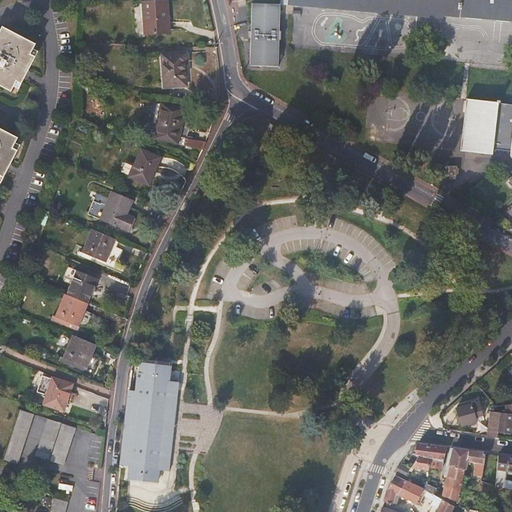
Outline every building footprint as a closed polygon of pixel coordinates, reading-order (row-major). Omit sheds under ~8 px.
[(511,0),(288,0),(288,5),(443,18),(444,16),(511,21),(511,0)] [(165,1),(143,3),(146,35),(170,33),(169,18),(167,18),(165,1)] [(280,5),(253,4),(251,65),(278,66),(279,40),(281,40),(282,31),(279,31),(280,5)] [(24,38),(3,27),(0,33),(0,32),(0,85),(12,91),(14,87),(17,81),(22,84),(29,69),(35,57),(31,55),(33,50),(36,45),(24,38)] [(162,55),(165,87),(187,86),(185,66),(188,66),(187,53),(162,55)] [(511,102),(467,98),(461,151),(492,154),(498,149),(511,151),(511,155),(511,156),(511,102)] [(155,139),(179,144),(186,110),(162,104),(155,139)] [(5,132),(0,128),(0,175),(4,178),(10,165),(18,151),(13,149),(16,143),(18,138),(5,132)] [(208,142),(186,139),(185,146),(203,150),(208,142)] [(157,170),(162,158),(142,150),(130,177),(147,185),(154,169),(157,170)] [(157,170),(154,169),(147,185),(150,186),(157,170)] [(99,205),(94,217),(101,220),(129,231),(134,219),(127,216),(133,202),(112,194),(106,209),(99,205)] [(96,232),(94,231),(84,253),(80,252),(78,255),(92,261),(94,258),(106,263),(116,240),(96,232)] [(78,271),(67,296),(88,305),(92,296),(89,295),(96,279),(78,271)] [(92,296),(99,280),(96,279),(89,295),(92,296)] [(69,327),(70,323),(78,327),(88,305),(67,296),(66,295),(56,318),(54,317),(52,321),(55,322),(69,327)] [(96,345),(73,335),(73,337),(96,347),(96,345)] [(96,347),(73,337),(62,362),(83,371),(84,367),(86,368),(96,347)] [(171,361),(142,358),(142,364),(134,363),(131,374),(123,443),(121,461),(132,462),(135,463),(160,466),(170,467),(170,465),(180,378),(169,377),(171,361)] [(73,384),(53,378),(44,404),(65,411),(73,384)] [(483,416),(479,402),(457,408),(462,425),(477,421),(476,418),(483,416)] [(511,404),(506,405),(505,412),(500,412),(500,413),(498,433),(510,434),(511,422),(511,404)] [(5,460),(18,464),(34,414),(22,410),(5,460)] [(498,433),(500,413),(490,412),(488,435),(498,437),(498,433)] [(48,419),(36,456),(48,460),(61,423),(48,419)] [(76,428),(63,424),(51,461),(63,465),(76,428)] [(442,470),(446,448),(417,444),(416,456),(419,457),(432,460),(429,468),(442,470)] [(467,462),(469,452),(453,449),(449,465),(465,469),(467,462)] [(483,477),(486,454),(469,452),(467,462),(475,463),(474,475),(483,477)] [(511,481),(507,480),(508,472),(511,472),(511,457),(499,456),(496,486),(511,489),(511,481)] [(429,468),(432,460),(419,457),(412,468),(428,471),(429,468)] [(158,480),(160,466),(135,463),(134,471),(134,477),(158,480)] [(406,477),(411,469),(401,464),(396,472),(396,473),(406,477)] [(464,475),(465,469),(449,465),(447,477),(462,481),(464,475)] [(398,495),(406,481),(394,476),(387,489),(384,501),(393,504),(395,500),(396,494),(398,495)] [(457,502),(462,481),(447,477),(445,489),(443,496),(457,502)] [(416,504),(423,490),(406,481),(398,495),(400,496),(416,504)] [(499,488),(485,483),(482,490),(497,495),(499,488)] [(435,495),(437,489),(428,485),(425,490),(427,491),(435,495)] [(452,511),(455,507),(435,495),(427,491),(425,496),(433,501),(431,505),(437,508),(435,511),(452,511)] [(50,511),(65,511),(68,502),(54,498),(50,511)]
